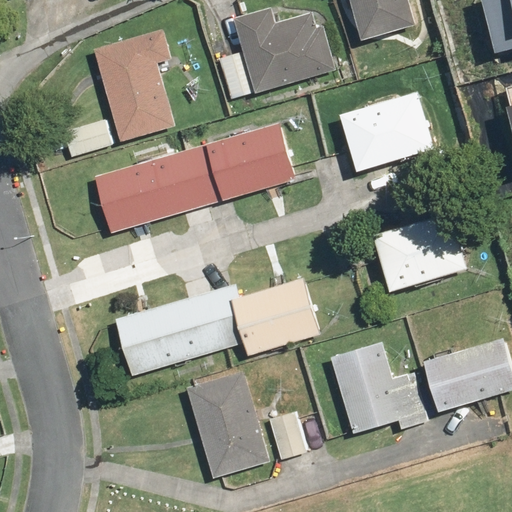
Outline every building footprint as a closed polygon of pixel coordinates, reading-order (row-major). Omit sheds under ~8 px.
[(354,0),(365,37),(418,22),(411,0),(354,0)] [(511,0),(493,0),(506,49),(511,47),(511,0)] [(274,6),(236,16),(257,91),(337,69),(325,25),(320,26),(315,11),(278,21),(274,6)] [(166,27),(96,47),(123,139),(177,123),(160,62),(174,57),(166,27)] [(419,89),(343,111),(360,169),(436,147),(419,89)] [(98,174),(114,231),(299,178),(282,121),(98,174)] [(454,211),(378,232),(394,288),(469,267),(454,211)] [(238,283),(116,316),(132,374),(247,344),(250,355),(322,336),(307,278),(241,296),(238,283)] [(511,355),(507,337),(428,358),(442,409),(511,390),(511,355)] [(386,340),(333,355),(355,432),(401,419),(403,428),(431,420),(417,371),(396,377),(386,340)] [(246,368),(189,384),(216,476),(273,460),(246,368)] [(271,420),(283,460),(311,452),(299,412),(271,420)]
